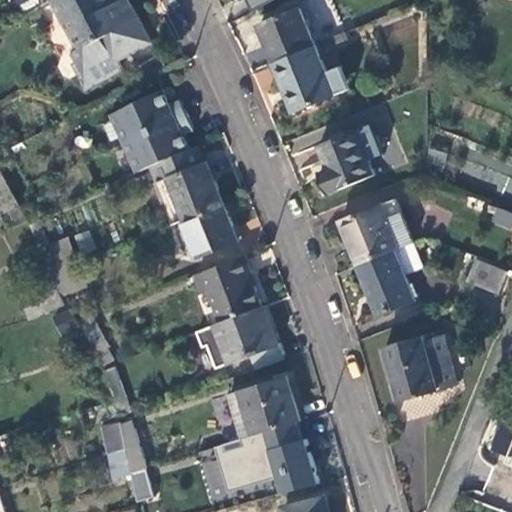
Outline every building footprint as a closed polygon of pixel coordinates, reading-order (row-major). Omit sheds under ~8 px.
[(56,0),(51,3),(38,10),(48,29),(65,19),(79,45),(138,13),(132,0),(124,0),(117,3),(114,0),(56,0)] [(511,68),(511,0),(472,0),(457,42),(494,59),(511,68)] [(314,47),(298,9),(257,27),(273,64),(314,47)] [(138,13),(79,45),(80,49),(74,52),(78,60),(72,64),(85,89),(122,70),(118,62),(131,55),(137,68),(159,57),(138,13)] [(325,74),(314,47),(273,64),(293,113),(349,90),(340,68),(325,74)] [(110,117),(137,173),(152,167),(190,150),(183,136),(193,131),(178,101),(168,106),(161,92),(110,117)] [(320,175),(328,195),(374,176),(355,131),(319,146),(329,171),(320,175)] [(190,150),(152,167),(175,225),(187,220),(226,205),(208,163),(206,164),(198,146),(190,150)] [(443,166),(446,152),(429,148),(425,162),(443,166)] [(1,168),(0,168),(0,209),(10,228),(28,218),(1,168)] [(412,244),(414,244),(397,200),(342,222),(358,266),(412,244)] [(226,205),(187,220),(201,257),(240,242),(226,205)] [(494,220),(511,227),(511,213),(498,208),(494,220)] [(74,235),(81,255),(96,249),(89,230),(74,235)] [(56,271),(77,263),(68,240),(47,249),(52,260),(56,271)] [(412,244),(358,266),(378,317),(415,302),(405,274),(421,268),(412,244)] [(247,256),(198,275),(206,294),(213,292),(224,323),(264,307),(253,276),(255,275),(247,256)] [(26,307),(31,320),(69,302),(66,296),(56,271),(52,260),(38,266),(52,295),(26,307)] [(470,281),(499,292),(507,272),(478,262),(470,281)] [(87,287),(77,263),(56,271),(66,296),(87,287)] [(81,327),(72,306),(54,315),(63,336),(81,327)] [(281,345),(267,306),(264,307),(224,323),(218,326),(199,333),(205,348),(210,346),(218,368),(281,345)] [(111,343),(97,313),(80,320),(104,369),(116,364),(109,344),(111,343)] [(385,348),(401,403),(438,392),(458,386),(443,336),(424,342),(422,337),(385,348)] [(117,401),(123,415),(135,410),(116,364),(104,369),(117,401)] [(288,376),(229,394),(242,440),(301,423),(288,376)] [(87,428),(123,415),(117,401),(82,413),(87,428)] [(130,448),(135,472),(153,467),(135,417),(123,421),(130,448)] [(130,448),(123,421),(105,425),(110,452),(130,448)] [(318,483),(301,423),(242,440),(219,446),(232,494),(279,480),(282,493),(318,483)] [(511,429),(504,427),(498,443),(511,447),(511,429)] [(135,472),(130,448),(110,452),(116,476),(135,472)] [(153,467),(135,472),(143,502),(161,498),(153,467)] [(285,507),(286,511),(328,511),(326,498),(285,507)]
